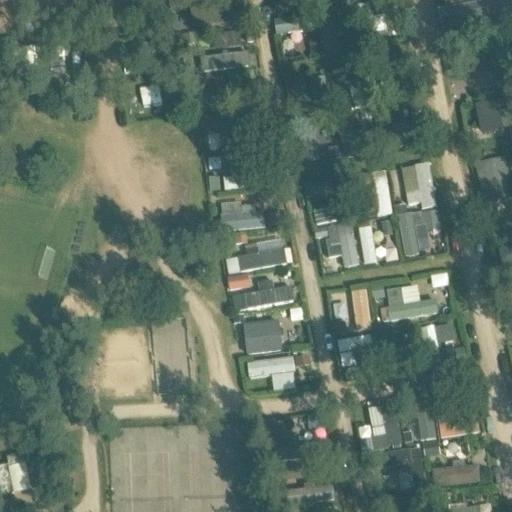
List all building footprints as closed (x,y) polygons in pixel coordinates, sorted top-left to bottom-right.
[(308,0),(295,0),(299,15),(311,13),(308,0)] [(511,0),(446,0),(449,14),(439,16),(443,39),(511,25),(511,0)] [(190,10),(193,29),(246,22),(244,3),(190,10)] [(369,6),(357,8),(365,49),(377,47),(369,6)] [(333,14),(318,17),(324,55),(340,52),(337,37),(335,26),(333,14)] [(313,18),(275,24),(278,38),(315,32),(313,18)] [(219,48),(235,44),(231,30),(215,35),(219,48)] [(248,55),(201,61),(203,75),(250,69),(248,55)] [(404,59),(390,61),(393,76),(395,90),(398,105),(411,103),(404,59)] [(363,70),(348,73),(349,79),(352,93),(354,110),(369,108),(363,70)] [(290,81),(296,92),(308,86),(302,75),(290,81)] [(324,79),(311,81),(314,102),(316,116),(329,115),(324,79)] [(219,95),(214,96),(216,114),(255,108),(252,90),(234,93),(219,95)] [(511,98),(476,105),(478,118),(502,113),(506,130),(511,128),(511,98)] [(389,111),(377,113),(385,153),(397,150),(393,128),(390,114),(389,111)] [(352,116),(337,118),(343,158),(359,155),(352,116)] [(314,126),(298,129),(304,164),(320,161),(314,126)] [(233,135),(220,137),(222,152),(261,147),(259,131),(246,133),(233,135)] [(206,153),(219,152),(218,139),(205,140),(206,153)] [(127,158),(136,177),(146,173),(137,154),(127,158)] [(503,159),(474,166),(483,205),(511,199),(503,159)] [(221,160),(208,162),(210,175),(223,173),(221,160)] [(428,166),(414,169),(418,193),(421,205),(422,212),(436,210),(428,166)] [(28,178),(28,169),(8,168),(8,178),(28,178)] [(386,174),(372,176),(379,220),(392,218),(386,174)] [(230,180),(224,181),(225,193),(267,187),(266,175),(242,178),(230,180)] [(333,208),(315,212),(318,226),(353,220),(345,179),(328,182),(333,208)] [(438,213),(423,215),(425,231),(440,229),(438,213)] [(413,214),(398,217),(406,258),(421,255),(421,253),(416,228),(413,215),(413,214)] [(243,217),(221,218),(222,234),(265,231),(264,215),(256,216),(243,217)] [(351,227),(337,229),(340,247),(342,258),(344,270),(358,268),(351,227)] [(372,230),(359,232),(365,267),(377,265),(372,230)] [(511,248),(498,252),(502,268),(511,265),(511,248)] [(383,251),(385,264),(397,262),(395,249),(383,251)] [(247,258),(238,260),(238,261),(241,275),(287,267),(285,251),(283,252),(259,256),(247,258)] [(242,291),(239,277),(228,279),(230,293),(242,291)] [(429,282),(430,293),(447,292),(447,281),(429,282)] [(260,295),(244,298),(247,312),(294,304),(291,289),(274,292),(260,295)] [(367,293),(353,294),(357,333),(371,332),(367,293)] [(389,310),(387,310),(387,311),(390,324),(390,325),(439,317),(436,302),(419,305),(404,308),(389,310)] [(304,325),(304,310),(288,311),(288,326),(304,325)] [(278,323),(244,327),(248,357),(282,353),(278,323)] [(392,328),(378,331),(385,371),(399,368),(392,328)] [(434,329),(420,331),(427,368),(441,366),(437,346),(434,329)] [(399,348),(411,347),(410,333),(398,334),(399,348)] [(371,338),(338,343),(340,355),(373,349),(371,338)] [(292,361),(246,366),(248,381),(271,378),(292,376),(294,375),(292,361)] [(430,397),(414,399),(417,420),(420,442),(420,443),(436,441),(430,397)] [(394,406),(381,408),(386,436),(389,448),(401,445),(394,406)] [(454,424),(439,426),(441,440),(480,434),(478,420),(454,424)] [(276,451),(275,452),(277,464),(328,458),(327,445),(291,450),(276,451)] [(418,451),(371,460),(374,475),(405,469),(421,466),(418,451)] [(39,460),(37,461),(31,462),(24,463),(23,456),(6,459),(8,467),(0,468),(0,498),(46,488),(39,460)] [(280,482),(294,481),(293,467),(279,468),(280,482)] [(453,470),(433,472),(434,489),(480,485),(479,467),(465,469),(453,470)] [(305,492),(286,494),(288,508),(333,503),(332,489),(310,491),(305,492)] [(430,511),(430,502),(379,504),(379,511),(430,511)]
